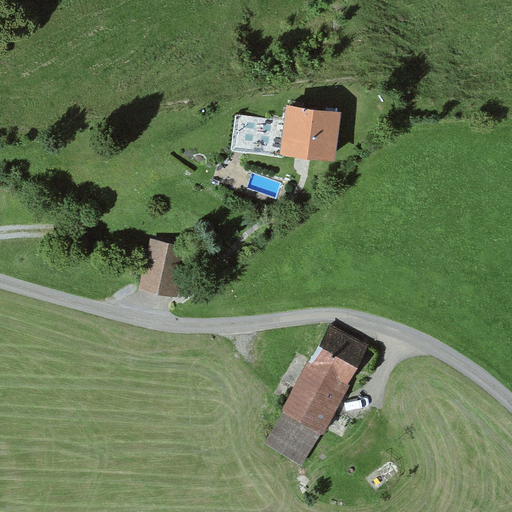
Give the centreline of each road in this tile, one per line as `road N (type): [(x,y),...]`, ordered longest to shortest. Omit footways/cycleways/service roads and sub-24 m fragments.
road 1 (unclassified): [(0,282),(146,320),(235,326),(331,313),(403,335),(476,371),(511,405)]
road 2 (track): [(403,335),(370,407),(377,426),(355,468),(332,472),(310,464)]
